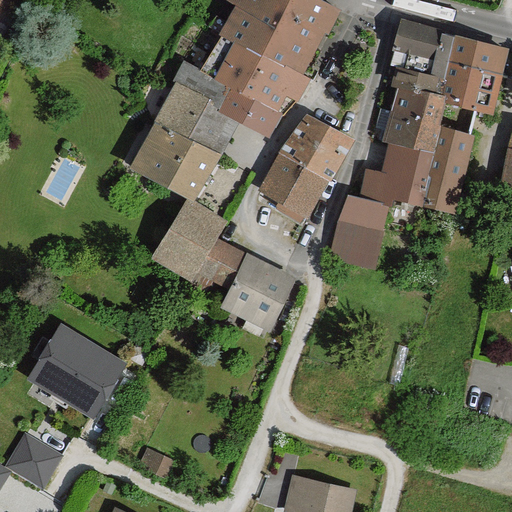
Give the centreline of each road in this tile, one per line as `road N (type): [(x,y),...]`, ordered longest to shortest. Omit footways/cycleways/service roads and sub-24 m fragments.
road 1 (residential): [(394,3),(362,143),(316,257),(316,285)]
road 2 (residential): [(267,419),(400,456),(387,511)]
road 3 (residential): [(394,3),(511,33)]
